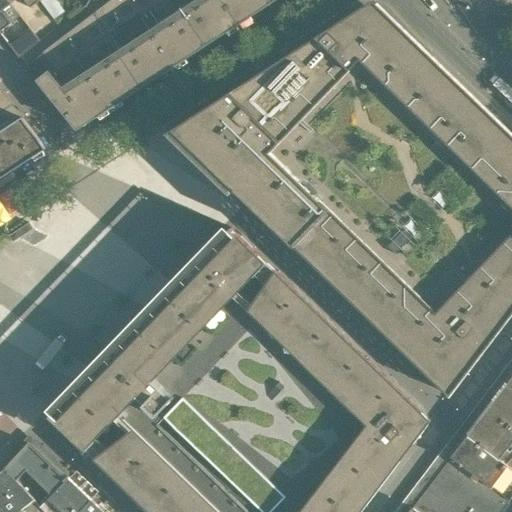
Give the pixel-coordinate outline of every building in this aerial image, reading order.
[(0,0),(0,32),(10,24),(1,13),(10,5),(5,0),(0,0)] [(5,0),(10,5),(16,0),(22,0),(30,9),(39,1),(38,0),(5,0)] [(38,0),(39,1),(54,20),(65,12),(55,0),(38,0)] [(130,0),(112,0),(94,15),(142,88),(174,67),(130,0)] [(168,0),(130,0),(174,67),(206,46),(180,5),(175,9),(168,0)] [(222,0),(186,0),(180,5),(206,46),(239,25),(222,0)] [(268,0),(222,0),(239,25),(271,4),(268,0)] [(511,139),(381,13),(324,50),(359,80),(367,72),(511,208),(511,139)] [(94,15),(64,39),(110,109),(142,88),(94,15)] [(38,81),(78,130),(110,109),(64,39),(44,54),(55,68),(38,81)] [(324,50),(240,104),(286,152),(359,80),(324,50)] [(43,55),(27,67),(38,80),(54,67),(43,55)] [(0,179),(46,149),(39,138),(0,90),(0,179)] [(239,112),(184,146),(306,260),(339,226),(275,166),(287,154),(286,152),(240,104),(235,107),(239,112)] [(339,226),(306,260),(452,400),(511,323),(511,254),(444,326),(339,226)] [(83,393),(53,425),(92,465),(273,277),(232,240),(83,393)] [(281,282),(254,318),(372,435),(314,511),(210,511),(135,441),(121,450),(100,471),(143,511),(372,511),(435,431),(281,282)] [(511,389),(506,385),(468,435),(511,469),(511,389)] [(457,450),(498,480),(492,488),(510,501),(511,497),(511,469),(468,435),(457,450)] [(70,479),(67,476),(66,478),(30,444),(7,468),(6,467),(4,469),(35,499),(42,506),(70,479)] [(505,507),(510,501),(492,488),(498,480),(457,450),(446,464),(505,507)] [(480,511),(501,511),(505,507),(446,464),(435,478),(480,511)] [(35,499),(4,469),(0,473),(0,502),(8,511),(6,511),(18,511),(22,509),(35,499)] [(80,480),(77,478),(74,477),(70,479),(42,506),(48,511),(80,511),(91,500),(91,499),(93,496),(92,492),(89,489),(86,489),(82,491),(79,488),(81,484),(80,480)] [(449,511),(480,511),(435,478),(424,493),(449,511)] [(418,511),(449,511),(424,493),(413,507),(418,511)] [(35,499),(22,509),(25,511),(48,511),(42,506),(35,499)] [(104,511),(91,500),(80,511),(104,511)] [(0,511),(6,511),(8,511),(0,502),(0,511)]
